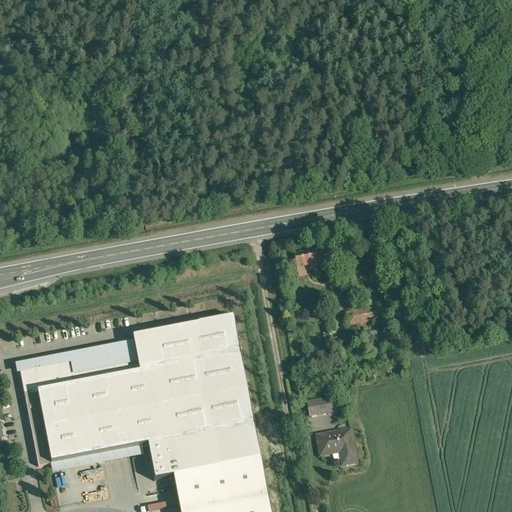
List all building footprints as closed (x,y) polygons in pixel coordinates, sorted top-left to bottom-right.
[(317,251),(296,255),(299,272),(320,268),(318,255),(317,251)] [(330,253),(318,255),(320,268),(332,265),(330,253)] [(357,312),(347,314),(349,327),(379,321),(377,308),(366,310),(357,312)] [(236,319),(133,339),(137,362),(96,370),(96,367),(91,366),(90,371),(75,374),(73,362),(20,372),(39,468),(148,447),(155,482),(172,478),(263,461),(236,319)] [(335,399),(309,403),(312,417),(337,412),(335,399)] [(352,431),(318,437),(322,457),(323,457),(322,455),(343,451),(344,458),(342,459),(344,466),(358,463),(352,431)] [(272,511),(263,461),(172,478),(178,511),(272,511)] [(139,490),(149,489),(148,478),(138,480),(139,490)]
